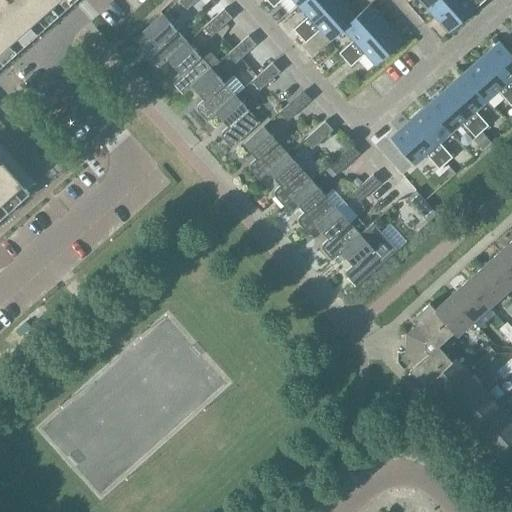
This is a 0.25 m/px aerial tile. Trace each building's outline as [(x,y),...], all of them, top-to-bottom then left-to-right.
[(0,0),(0,206),(23,186),(24,185),(0,157),(0,53),(60,0),(0,0)] [(198,0),(180,0),(179,1),(187,10),(198,0)] [(300,37),(341,0),(340,0),(304,0),(298,6),(308,17),(293,30),(300,37)] [(331,42),(344,30),(357,18),(356,18),(341,0),(300,37),(305,43),(320,30),(331,42)] [(419,0),(433,15),(449,0),(419,0)] [(471,0),(469,2),(467,0),(449,0),(433,15),(449,33),(485,0),(471,0)] [(339,54),(345,61),(387,24),(370,5),(356,18),(357,18),(344,30),(353,41),(339,54)] [(204,28),(212,37),(232,18),(224,9),(204,28)] [(156,47),(151,51),(150,52),(150,53),(149,53),(149,54),(149,55),(149,56),(150,57),(150,58),(151,59),(159,68),(168,60),(187,42),(163,15),(143,33),(156,47)] [(403,42),(387,24),(345,61),(351,67),(365,54),(376,66),(403,42)] [(227,55),(235,64),(256,45),(248,36),(227,55)] [(183,95),(192,87),(211,69),(187,42),(168,60),(180,73),(175,78),(174,79),(174,80),(173,81),(173,82),(173,83),(174,84),(174,85),(175,86),(183,95)] [(511,56),(500,42),(481,59),(511,93),(511,80),(511,79),(511,56)] [(511,106),(511,105),(511,93),(481,59),(463,74),(487,101),(498,91),(511,106)] [(251,82),(259,91),(280,72),(272,63),(251,82)] [(204,100),(199,104),(198,105),(198,106),(198,107),(197,108),(197,109),(197,110),(198,111),(198,112),(199,112),(207,122),(216,114),(216,113),(235,96),(211,69),(192,87),(204,100)] [(476,111),(487,101),(463,74),(445,90),(482,132),(488,126),(476,111)] [(479,134),(482,132),(445,90),(427,106),(451,133),(462,123),(474,137),(478,134),(479,134)] [(228,127),(223,131),(223,132),(222,133),(222,134),(221,135),(221,136),(221,137),(222,137),(222,138),(223,139),(231,149),(260,123),(235,96),(216,113),(216,114),(228,127)] [(279,113),(287,122),(296,114),(288,106),(279,113)] [(451,133),(427,106),(409,122),(446,164),(452,158),(440,143),(451,133)] [(312,149),(333,131),(325,122),(304,140),(312,149)] [(439,170),(442,167),(446,164),(409,122),(391,138),(414,165),(426,155),(439,170)] [(269,173),(268,172),(288,154),(263,127),(244,145),(256,159),(252,163),(251,164),(250,165),(250,166),(250,167),(250,168),(250,169),(251,170),(251,171),(260,181),(269,173)] [(336,176),(360,154),(352,145),(328,167),(336,176)] [(284,207),(293,199),(292,199),(312,181),(288,154),(268,172),(269,173),(280,186),(276,190),(275,191),(274,191),(274,192),(274,193),(274,194),(274,195),(274,196),(275,197),(275,198),(284,207)] [(373,175),(352,194),(360,203),(381,184),(373,175)] [(300,217),(299,217),(299,218),(298,219),(298,220),(298,221),(298,222),(298,223),(299,224),(299,225),(308,234),(317,226),(316,226),(336,208),(312,181),(292,199),(293,199),(304,212),(300,217)] [(428,223),(437,215),(416,191),(406,199),(428,223)] [(341,252),(360,235),(336,208),(316,226),(317,226),(329,239),(323,244),(323,245),(322,246),(322,247),(322,248),(322,249),(322,250),(323,251),(332,261),(341,253),(341,252)] [(356,288),(384,262),(360,235),(341,252),(341,253),(353,266),(348,270),(347,271),(347,272),(346,272),(346,273),(346,274),(346,276),(347,277),(348,278),(356,288)] [(511,241),(499,253),(511,267),(511,241)] [(511,287),(511,267),(499,253),(483,267),(506,293),(511,287)] [(467,282),(490,307),(506,293),(483,267),(467,282)] [(450,297),(473,322),(490,307),(467,282),(450,297)] [(473,322),(450,297),(435,310),(435,311),(455,333),(454,333),(457,337),(473,322)] [(453,363),(452,362),(439,347),(454,333),(455,333),(435,311),(435,310),(430,304),(412,320),(418,326),(407,335),(406,355),(416,366),(409,371),(425,389),(431,383),(453,363)] [(509,339),(511,335),(511,329),(507,324),(500,330),(509,339)] [(444,398),(471,376),(456,359),(452,362),(453,363),(431,383),(444,398)] [(511,370),(511,368),(507,363),(498,372),(504,378),(511,370)] [(459,415),(485,392),(471,376),(444,398),(459,415)] [(474,431),(500,408),(485,392),(459,415),(474,431)] [(511,421),(500,408),(474,431),(488,447),(511,425),(511,421)] [(503,463),(511,454),(511,425),(488,447),(503,463)] [(511,454),(503,463),(511,473),(511,454)]
